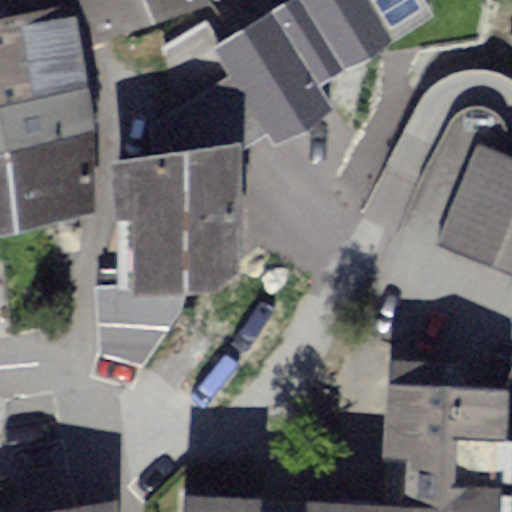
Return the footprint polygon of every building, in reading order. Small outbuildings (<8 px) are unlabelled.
[(0,0),(0,14),(63,0),(62,0),(0,0)] [(68,0),(64,0),(63,0),(0,14),(0,102),(87,83),(68,0)] [(86,0),(98,31),(183,0),(86,0)] [(296,0),(222,45),(238,72),(273,129),(277,136),(330,104),(315,79),(432,9),(425,0),(296,0)] [(243,147),(273,129),(238,72),(148,126),(163,151),(238,147),(238,150),(243,147)] [(0,150),(97,129),(87,83),(0,102),(0,150)] [(462,115),(447,142),(341,385),(338,471),(337,496),(311,496),(310,511),(256,511),(257,499),(191,497),(190,511),(496,511),(501,384),(511,356),(511,153),(508,151),(508,134),(505,119),(493,110),(473,109),(462,115)] [(89,205),(97,129),(0,150),(0,225),(20,221),(89,205)] [(117,214),(136,213),(139,285),(173,284),(213,282),(262,243),(268,238),(243,239),(238,150),(238,147),(163,151),(114,153),(117,214)] [(213,282),(246,312),(280,344),(316,279),(262,243),(213,282)] [(143,361),(171,322),(173,284),(139,285),(99,285),(100,350),(143,361)] [(222,409),(280,344),(246,312),(184,384),(222,409)]
